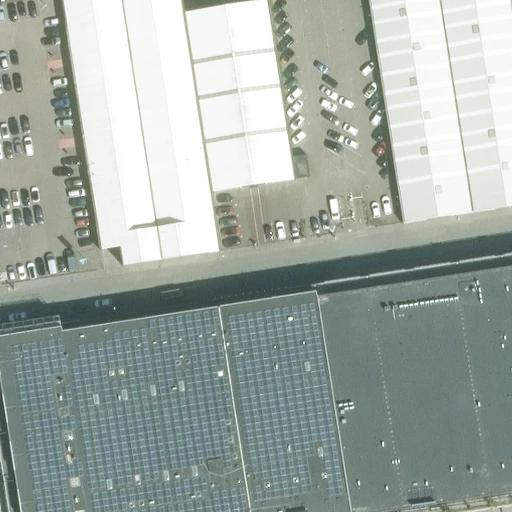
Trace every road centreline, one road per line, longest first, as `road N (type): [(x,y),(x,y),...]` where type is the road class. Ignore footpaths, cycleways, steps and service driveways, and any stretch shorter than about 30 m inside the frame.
road 1 (unclassified): [(0,310),(511,228)]
road 2 (unknown): [(511,311),(234,350),(218,360),(212,379),(225,451)]
road 3 (unknown): [(237,457),(511,422)]
